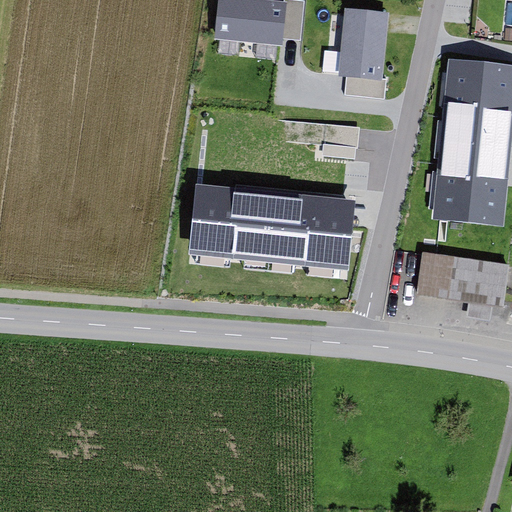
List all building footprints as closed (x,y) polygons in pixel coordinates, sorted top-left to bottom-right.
[(287,8),(218,1),(214,46),(282,53),(287,8)] [(389,20),(344,16),(338,83),(383,88),(389,20)] [(511,148),(511,74),(449,68),(433,226),(503,233),(511,148)] [(357,155),(360,124),(286,117),(284,138),(319,142),(318,152),(357,155)] [(354,211),(197,196),(190,264),(347,280),(354,211)] [(506,275),(422,260),(416,299),(499,313),(506,275)]
